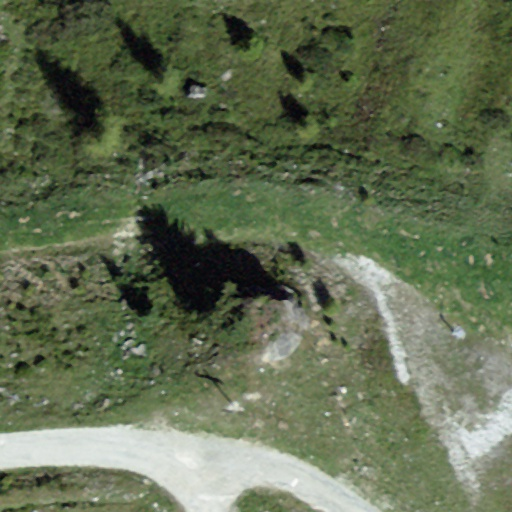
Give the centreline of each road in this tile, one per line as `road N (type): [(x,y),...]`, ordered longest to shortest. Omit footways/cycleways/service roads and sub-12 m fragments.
road 1 (track): [(184,451),(0,450)]
road 2 (track): [(184,451),(277,467),(354,511)]
